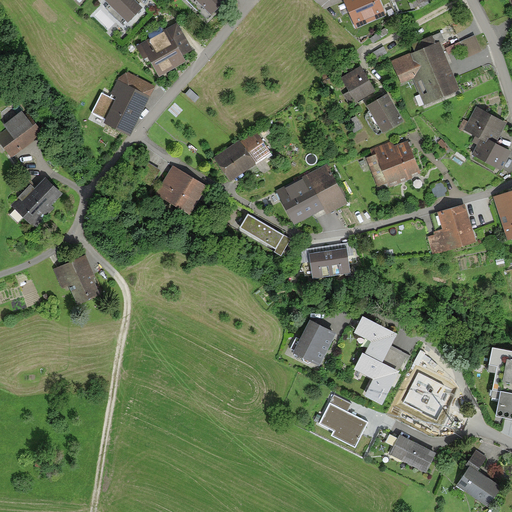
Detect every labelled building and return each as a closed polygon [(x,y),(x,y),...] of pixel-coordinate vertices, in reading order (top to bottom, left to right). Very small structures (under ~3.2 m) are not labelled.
[(139,5),(133,0),(103,0),(103,1),(128,25),(143,9),(139,5)] [(225,0),(194,0),(212,17),(227,1),(225,0)] [(343,0),(356,29),(386,16),(379,0),(343,0)] [(178,23),(136,47),(144,62),(148,59),(160,78),(186,63),(183,57),(193,51),(178,23)] [(412,45),(415,54),(440,43),(445,41),(441,32),(412,45)] [(476,36),(460,42),(466,59),(483,53),(476,36)] [(411,54),(391,62),(401,84),(413,79),(425,106),(460,91),(440,43),(415,54),(411,56),(411,54)] [(342,79),(345,85),(341,88),(349,104),(354,101),(356,104),(376,93),(362,67),(354,72),(342,79)] [(117,82),(149,98),(155,87),(129,73),(118,78),(117,82)] [(110,98),(102,94),(92,114),(106,120),(103,124),(130,137),(143,111),(149,98),(117,82),(110,98)] [(388,95),(367,107),(383,135),(404,123),(393,103),(388,95)] [(493,117),(476,108),(464,129),(476,136),(495,146),(507,125),(493,117)] [(7,130),(0,134),(0,143),(11,159),(44,135),(28,114),(25,116),(22,112),(4,126),(7,130)] [(360,118),(354,122),(359,130),(365,127),(360,118)] [(256,132),(240,142),(255,164),(270,153),(256,132)] [(505,151),(495,146),(476,136),(470,148),(474,151),(472,156),(502,172),(511,155),(505,151)] [(392,141),(370,150),(372,156),(367,159),(378,187),(388,183),(390,188),(412,179),(412,178),(421,174),(410,145),(408,141),(394,146),(392,141)] [(240,142),(214,159),(230,183),(245,173),(256,166),(255,164),(240,142)] [(168,176),(148,164),(139,179),(158,192),(168,176)] [(327,165),(306,176),(324,210),(327,215),(348,204),(327,165)] [(186,175),(173,167),(168,176),(158,192),(155,196),(190,217),(208,188),(186,175)] [(306,176),(276,192),(294,226),(319,213),(324,210),(306,176)] [(50,183),(46,178),(35,189),(22,202),(15,210),(34,228),(54,208),(52,206),(63,195),(50,183)] [(444,182),(431,186),(435,201),(449,198),(444,182)] [(22,202),(35,189),(31,185),(18,198),(22,202)] [(511,191),(493,197),(508,242),(511,240),(511,191)] [(465,206),(432,215),(437,232),(434,233),(435,235),(427,237),(433,256),(454,250),(454,251),(477,245),(469,217),(465,206)] [(277,233),(248,216),(241,230),(276,251),(284,237),(277,233)] [(285,236),(284,237),(276,251),(275,254),(281,258),(291,240),(285,236)] [(352,243),(303,250),(305,264),(310,263),(309,255),(319,254),(328,252),(335,252),(347,250),(348,257),(354,256),(352,243)] [(335,252),(328,252),(332,278),(351,276),(348,257),(347,250),(335,252)] [(332,278),(328,252),(319,254),(309,255),(310,263),(313,281),(332,278)] [(86,256),(53,270),(62,290),(69,286),(78,306),(100,296),(93,280),(96,279),(86,256)] [(397,336),(362,318),(354,334),(371,343),(365,356),(382,364),(391,347),(394,342),(397,336)] [(336,335),(310,322),(293,355),(320,368),(328,351),(336,335)] [(411,356),(391,347),(382,364),(400,373),(402,374),(411,356)] [(511,353),(493,350),(489,366),(497,368),(493,392),(501,394),(496,419),(511,421),(511,353)] [(365,356),(363,355),(354,371),(374,381),(365,398),(383,407),(394,385),(400,373),(382,364),(365,356)] [(451,390),(419,374),(405,402),(436,418),(451,390)] [(367,422),(330,404),(320,423),(335,431),(333,435),(355,446),(367,422)] [(423,443),(400,431),(389,453),(411,463),(411,464),(426,472),(437,450),(423,443)] [(478,468),(487,456),(476,448),(466,463),(469,464),(470,462),(478,468)] [(469,464),(456,484),(488,505),(502,483),(484,472),(478,468),(470,462),(469,464)]
